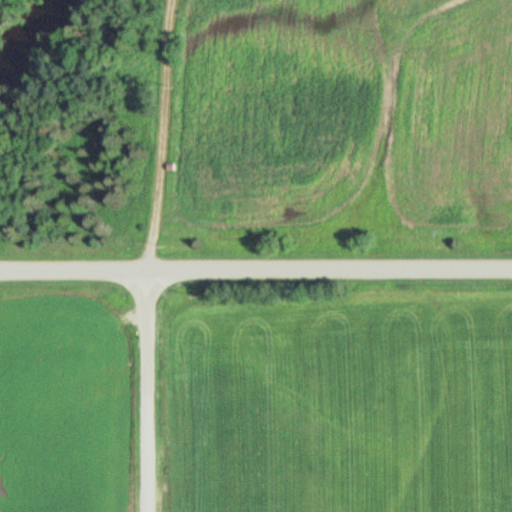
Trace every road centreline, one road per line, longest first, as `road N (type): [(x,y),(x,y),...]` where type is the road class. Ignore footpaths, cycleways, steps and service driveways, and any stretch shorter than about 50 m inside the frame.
road 1 (residential): [(511,270),(0,271)]
road 2 (residential): [(144,511),(145,273)]
